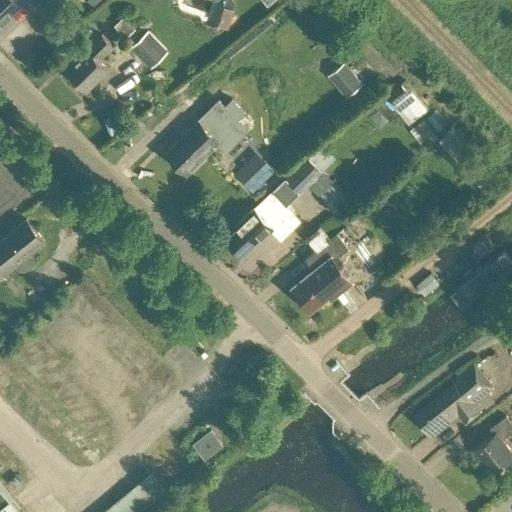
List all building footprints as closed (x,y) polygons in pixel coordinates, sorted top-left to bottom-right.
[(0,0),(0,23),(21,3),(19,0),(0,0)] [(224,0),(217,24),(228,28),(234,9),(232,8),(233,4),(233,2),(232,0),(224,0)] [(116,26),(127,36),(136,27),(125,17),(116,26)] [(130,47),(150,68),(170,49),(150,28),(130,47)] [(113,44),(102,33),(87,48),(89,49),(67,71),(85,90),(107,67),(99,59),(113,44)] [(344,62),(329,75),(347,96),(362,83),(344,62)] [(387,92),(395,102),(393,104),(409,123),(429,107),(404,78),(387,92)] [(186,171),(218,139),(238,120),(221,103),(202,122),(199,120),(167,152),(186,171)] [(435,143),(477,190),(491,178),(449,130),(435,143)] [(250,157),(235,172),(253,190),(269,175),(250,157)] [(287,180),(286,181),(299,193),(299,194),(321,171),(309,157),(287,180)] [(241,246),(244,250),(260,236),(263,238),(273,229),(282,239),(301,219),(287,205),(289,203),(299,193),(286,181),(287,180),(285,178),(272,191),(272,190),(255,207),(254,206),(237,223),(239,225),(226,237),(238,249),(241,246)] [(333,182),(320,195),(336,212),(349,199),(333,182)] [(45,242),(26,220),(0,241),(0,267),(5,274),(15,266),(19,271),(25,272),(32,265),(33,260),(29,255),(45,242)] [(316,245),(325,237),(319,230),(309,237),(316,245)] [(347,246),(336,231),(303,256),(313,269),(291,285),(309,308),(328,294),(330,297),(351,281),(333,257),(347,246)] [(511,261),(511,258),(504,248),(446,292),(455,305),(511,261)] [(431,272),(418,283),(425,291),(438,280),(431,272)] [(75,286),(66,318),(95,326),(100,307),(86,303),(89,291),(75,286)] [(493,384),(475,362),(454,379),(456,380),(415,414),(431,434),(459,411),(466,420),(481,408),(473,400),(493,384)] [(511,455),(511,453),(501,438),(511,429),(511,420),(507,414),(491,426),(495,432),(474,448),(492,471),(511,455)] [(206,457),(223,443),(212,429),(195,443),(206,457)] [(0,511),(21,511),(0,486),(0,511)]
